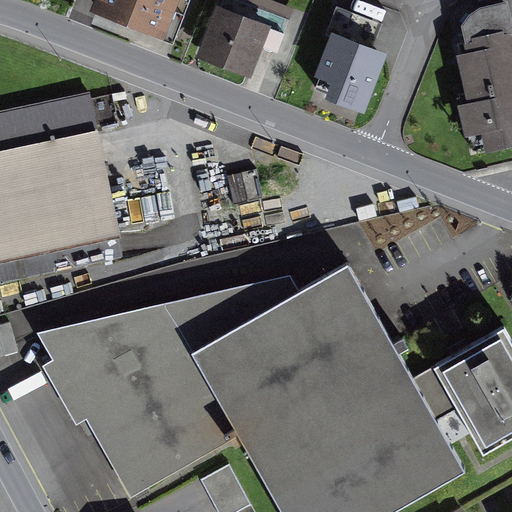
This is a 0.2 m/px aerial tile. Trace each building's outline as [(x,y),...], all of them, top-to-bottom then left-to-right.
[(95,0),(90,14),(173,46),(191,0),(95,0)] [(196,60),(252,80),(271,29),(286,35),(291,22),(234,0),(223,0),(221,8),(216,6),(196,60)] [(511,22),(508,3),(480,9),(470,16),(461,28),(467,56),(457,57),(467,106),(458,108),(465,139),(482,136),(485,155),(511,148),(511,22)] [(325,101),(365,116),(388,56),(373,51),(382,25),(336,7),(326,36),(331,38),(315,78),(319,79),(314,92),(326,96),(325,101)] [(91,94),(0,113),(0,263),(120,236),(91,94)] [(227,181),(237,206),(262,196),(252,171),(227,181)] [(291,277),(36,334),(53,361),(42,367),(76,427),(86,422),(130,499),(238,439),(280,511),(401,511),(465,475),(437,424),(413,381),(348,267),(301,294),(291,277)] [(10,323),(0,325),(0,356),(18,352),(10,323)] [(483,459),(511,442),(511,344),(504,330),(413,381),(437,424),(458,411),(483,459)] [(254,511),(229,466),(206,479),(223,511),(254,511)]
